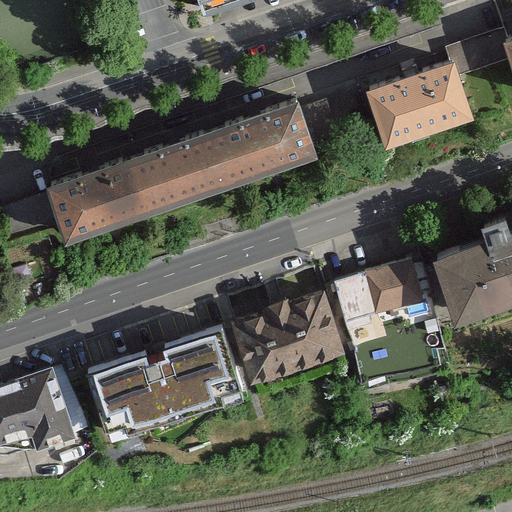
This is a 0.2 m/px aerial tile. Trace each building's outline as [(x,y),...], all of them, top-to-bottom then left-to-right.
[(193,0),(198,15),(241,0),(193,0)] [(511,20),(503,23),(511,49),(511,20)] [(497,30),(448,45),(457,75),(506,59),(497,30)] [(370,88),(387,141),(468,115),(457,75),(451,62),(370,88)] [(59,195),(73,237),(337,147),(323,106),(59,195)] [(450,317),(511,296),(511,208),(500,212),(494,195),(468,203),(474,222),(424,239),(450,317)] [(372,307),(420,294),(409,252),(361,264),(372,307)] [(337,316),(372,307),(361,264),(326,273),(337,316)] [(248,371),(337,341),(314,273),(224,303),(248,371)] [(201,325),(77,365),(97,427),(221,387),(201,325)] [(50,362),(0,381),(0,445),(39,447),(71,432),(50,362)]
